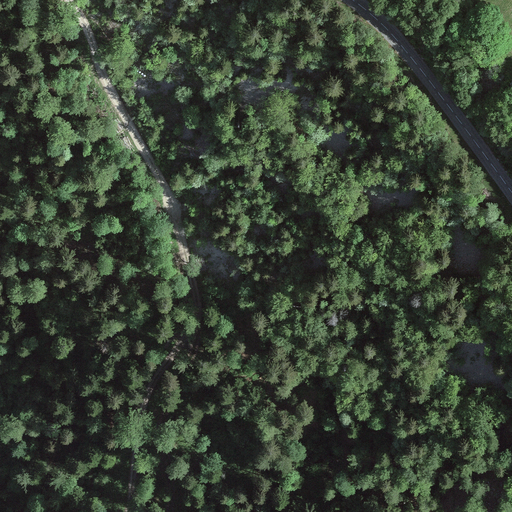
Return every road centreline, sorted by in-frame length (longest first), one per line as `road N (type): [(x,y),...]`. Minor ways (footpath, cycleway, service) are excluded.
road 1 (track): [(68,0),(163,193),(191,295),(188,324),(143,405),(128,511)]
road 2 (secondary): [(350,0),(406,53),(511,194)]
